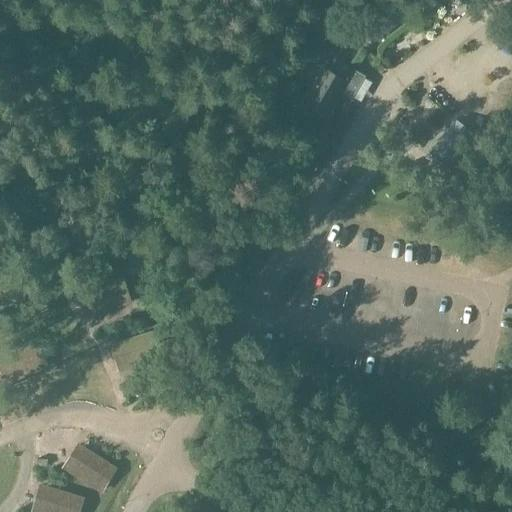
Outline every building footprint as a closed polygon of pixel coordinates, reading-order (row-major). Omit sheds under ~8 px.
[(457,29),(473,19),(462,1),(446,11),(457,29)] [(379,17),(370,23),(381,41),(390,35),(379,17)] [(352,99),(365,77),(353,70),(346,82),(323,68),(302,102),(327,117),(341,92),(352,99)] [(451,168),(475,136),(455,121),(432,154),(451,168)] [(130,300),(121,276),(87,288),(95,312),(130,300)] [(23,279),(0,278),(0,303),(23,304),(23,279)] [(162,356),(154,334),(118,345),(125,368),(162,356)] [(47,367),(40,343),(4,354),(11,377),(47,367)] [(114,468),(83,450),(70,471),(101,490),(114,468)] [(77,511),(81,500),(48,488),(40,511),(77,511)]
